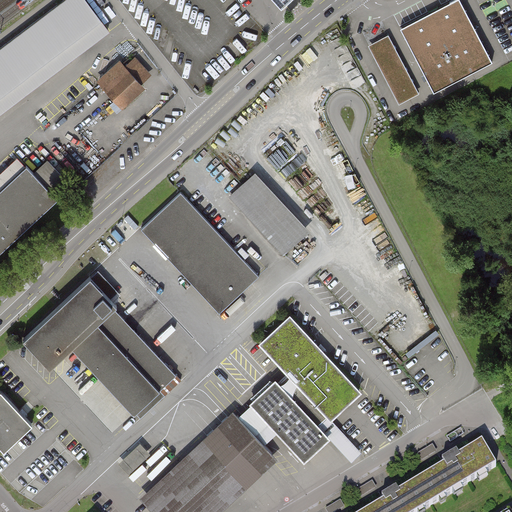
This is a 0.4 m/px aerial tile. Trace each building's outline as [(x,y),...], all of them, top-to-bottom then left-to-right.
[(85,0),(63,0),(0,47),(0,96),(101,20),(85,0)] [(275,0),(279,3),(286,11),(297,0),(275,0)] [(461,0),(455,0),(402,28),(435,92),(494,61),(461,0)] [(390,34),(369,45),(400,104),(421,93),(390,34)] [(130,70),(122,61),(100,82),(127,111),(149,89),(146,86),(154,78),(139,62),(130,70)] [(0,163),(0,170),(2,172),(11,163),(6,158),(0,163)] [(0,188),(0,251),(60,196),(29,163),(0,188)] [(258,172),(231,197),(287,256),(314,231),(258,172)] [(184,192),(144,229),(222,312),(261,276),(184,192)] [(107,237),(103,241),(113,251),(116,247),(107,237)] [(51,369),(72,349),(134,414),(175,376),(114,310),(118,306),(91,276),(23,339),(51,369)] [(290,317),(262,343),(290,372),(278,383),(275,379),(251,402),(261,413),(256,418),(263,426),(270,421),(304,459),(328,437),(317,426),(329,415),(332,418),(360,392),(290,317)] [(2,390),(0,391),(0,445),(5,450),(33,424),(2,390)] [(238,415),(144,502),(153,511),(209,511),(273,453),(238,415)] [(422,511),(498,467),(483,443),(459,457),(457,454),(446,460),(442,463),(444,466),(398,494),(396,490),(387,496),(382,499),(384,503),(368,511),(422,511)] [(433,446),(418,455),(422,462),(438,453),(433,446)] [(373,482),(358,491),(362,498),(377,489),(373,482)] [(341,502),(326,511),(339,511),(346,509),(341,502)]
